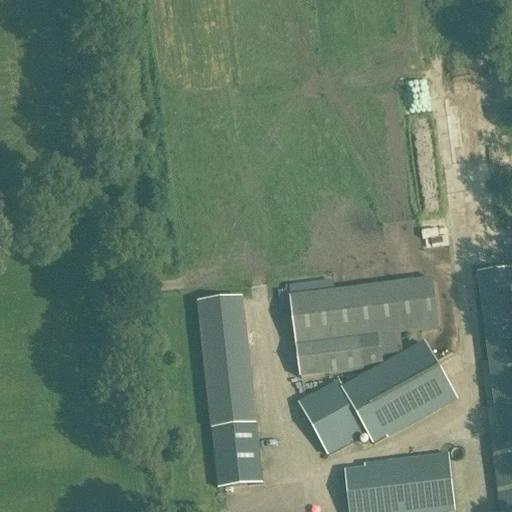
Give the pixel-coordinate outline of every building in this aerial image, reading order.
[(301,380),(363,372),(363,369),(382,367),(381,358),(402,356),(400,336),(439,331),(433,282),(290,300),(301,380)] [(242,300),(198,305),(220,503),(228,502),(227,497),(233,496),(232,488),(262,485),(242,300)] [(339,382),(299,404),(328,457),(367,436),(374,447),(455,402),(423,346),(344,391),(339,382)] [(499,436),(492,437),(501,511),(511,511),(511,434),(506,435),(499,436)] [(349,511),(455,511),(450,460),(439,461),(345,472),(349,511)]
